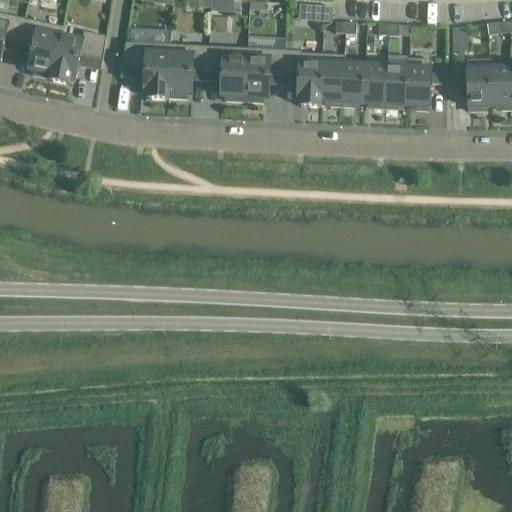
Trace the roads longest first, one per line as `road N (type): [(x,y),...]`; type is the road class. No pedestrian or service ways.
road 1 (residential): [(511,149),(147,136),(0,107)]
road 2 (tertiary): [(511,310),(0,287)]
road 3 (tertiary): [(0,322),(221,321),(511,336)]
